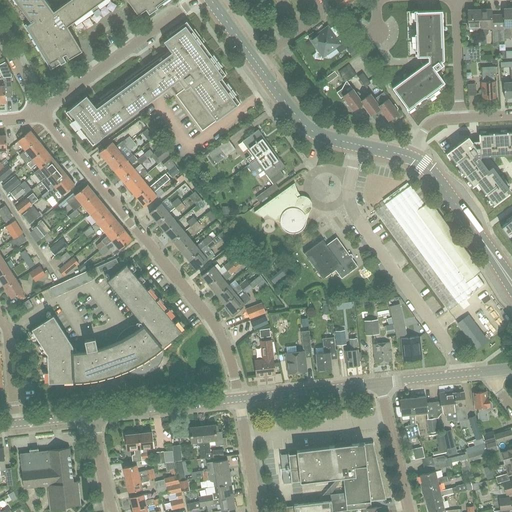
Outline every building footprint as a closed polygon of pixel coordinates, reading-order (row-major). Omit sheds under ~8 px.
[(14,0),(30,21),(51,7),(45,0),(14,0)] [(30,21),(24,25),(51,70),(66,60),(63,55),(66,54),(69,58),(82,50),(67,26),(91,9),(94,13),(99,9),(96,5),(102,0),(127,0),(138,14),(146,9),(149,13),(167,0),(69,0),(54,11),(51,7),(30,21)] [(336,0),(343,8),(353,0),(336,0)] [(511,27),(511,26),(511,8),(504,9),(504,14),(498,14),(499,42),(505,42),(505,38),(511,38),(511,27)] [(468,28),(480,28),(480,9),(468,10),(468,28)] [(499,42),(498,14),(492,14),(492,9),(480,9),(480,28),(480,35),(486,35),(488,33),(488,30),(492,30),(493,47),(499,47),(499,42)] [(444,60),(442,10),(406,12),(408,57),(424,57),(424,60),(426,63),(392,87),(411,113),(445,88),(445,82),(436,70),(444,64),(442,61),(444,60)] [(214,122),(216,120),(240,103),(235,96),(232,98),(223,86),(226,84),(222,78),(226,75),(221,67),(218,69),(209,58),(212,56),(202,42),(199,44),(191,33),(193,31),(186,21),(167,36),(168,38),(164,41),(168,47),(170,50),(157,59),(159,62),(148,70),(146,67),(138,73),(140,75),(129,84),(127,81),(113,91),(115,94),(109,98),(107,95),(101,100),(94,105),(90,99),(86,95),(66,112),(73,121),(75,118),(88,134),(86,136),(93,145),(109,132),(111,130),(171,85),(177,93),(176,95),(202,131),(214,122)] [(335,38),(328,28),(312,39),(321,53),(327,53),(335,47),(339,53),(349,46),(341,34),(335,38)] [(469,60),(481,59),(481,47),(475,47),(475,53),(468,53),(469,60)] [(342,77),(353,69),(349,64),(338,72),(342,77)] [(494,81),(494,76),(496,76),(495,66),(482,67),(482,77),(487,77),(487,81),(482,82),(484,99),(496,98),(495,90),(497,90),(496,81),(494,81)] [(346,82),(347,81),(356,74),(353,69),(342,77),(346,82)] [(328,83),(338,76),(335,71),(325,79),(328,83)] [(365,87),(371,83),(363,73),(358,77),(365,87)] [(0,85),(0,102),(6,102),(6,98),(13,97),(11,77),(4,78),(4,85),(0,85)] [(363,103),(356,93),(347,81),(346,82),(342,89),(337,93),(341,98),(343,97),(353,110),(362,103),(363,103)] [(381,108),(379,106),(370,94),(365,98),(363,95),(358,92),(356,93),(363,103),(362,103),(371,115),(380,108),(381,108)] [(381,108),(380,108),(389,120),(398,113),(388,99),(379,106),(381,108)] [(251,163),(270,149),(262,139),(264,137),(258,129),(242,141),(248,149),(251,154),(247,158),(251,163)] [(24,149),(38,139),(31,130),(18,140),(19,142),(24,149)] [(468,136),(447,152),(447,153),(448,153),(456,163),(455,164),(456,164),(464,174),(463,175),(464,176),(465,175),(472,185),(472,186),(472,187),(477,183),(485,193),(484,194),(485,195),(486,194),(493,204),(493,205),(493,206),(510,193),(509,192),(509,193),(492,170),(488,173),(474,155),(477,153),(481,152),(481,154),(511,152),(511,132),(508,133),(508,132),(507,132),(507,133),(494,134),(494,133),(493,133),(493,134),(480,135),(480,134),(479,134),(479,141),(472,141),(468,136)] [(125,146),(132,141),(128,137),(122,142),(122,141),(115,146),(112,142),(99,152),(107,161),(119,151),(125,146)] [(25,157),(28,161),(45,147),(38,139),(24,149),(29,155),(28,155),(25,157)] [(218,146),(226,157),(235,149),(228,139),(218,146)] [(132,141),(125,146),(129,150),(135,144),(132,141)] [(162,161),(168,156),(171,153),(164,144),(154,152),(162,161)] [(31,168),(36,163),(40,168),(53,157),(45,147),(28,161),(29,162),(27,164),(31,168)] [(273,184),(275,183),(284,176),(280,170),(285,167),(279,159),(278,160),(270,149),(251,163),(247,166),(251,172),(253,170),(253,171),(262,164),(265,169),(264,170),(269,178),(273,184)] [(114,170),(127,160),(119,151),(107,161),(114,170)] [(143,154),(137,159),(137,160),(140,165),(147,159),(143,154)] [(121,179),(134,169),(131,165),(137,160),(137,159),(133,155),(127,160),(114,170),(121,179)] [(172,161),(168,156),(162,161),(165,166),(172,161)] [(41,182),(60,166),(53,157),(40,168),(34,173),(41,182)] [(55,186),(68,176),(60,166),(41,182),(48,191),(41,196),(42,197),(48,191),(55,186)] [(175,166),(168,172),(172,177),(179,171),(175,166)] [(127,190),(141,178),(134,169),(121,179),(125,183),(123,185),(127,190)] [(8,193),(21,183),(15,176),(2,187),(8,193)] [(58,190),(62,195),(75,185),(68,176),(55,186),(48,191),(42,197),(45,201),(51,196),(58,190)] [(155,183),(161,191),(170,184),(163,176),(155,183)] [(136,197),(149,187),(141,178),(127,190),(132,196),(134,194),(136,197)] [(149,187),(136,197),(144,206),(156,196),(153,192),(156,189),(156,187),(153,183),(149,187)] [(255,197),(259,202),(269,195),(279,188),(275,183),(273,184),(265,190),(255,197)] [(300,196),(295,183),(255,212),(263,218),(267,214),(281,223),(281,224),(281,225),(282,226),(282,227),(283,228),(284,229),(285,230),(286,231),(288,232),(290,233),(291,233),(293,233),(295,233),(296,233),(298,233),(299,232),(301,231),(302,230),(303,229),(304,228),(305,227),(305,225),(306,224),(306,222),(306,221),(306,220),(306,219),(306,218),(306,217),(305,216),(305,214),(306,214),(308,213),(309,212),(310,210),(311,210),(311,209),(312,208),(312,207),(312,206),(312,205),(312,204),(312,203),(312,202),(311,201),(311,200),(310,199),(309,198),(308,198),(308,197),(307,196),(305,196),(304,196),(302,196),(301,196),(300,196)] [(16,200),(25,192),(20,185),(10,193),(16,200)] [(82,204),(95,194),(88,185),(75,195),(75,194),(67,201),(69,203),(75,210),(77,209),(82,204)] [(425,204),(411,185),(385,204),(458,303),(484,283),(477,275),(482,271),(430,201),(425,204)] [(102,203),(95,194),(82,204),(90,213),(102,203)] [(175,207),(181,202),(178,197),(171,203),(175,207)] [(21,214),(27,209),(32,205),(26,198),(15,207),(21,214)] [(181,202),(175,207),(179,212),(185,207),(181,202)] [(97,222),(110,212),(102,203),(90,213),(97,222)] [(157,222),(168,213),(160,203),(149,213),(157,222)] [(0,214),(5,222),(13,217),(5,205),(0,208),(0,214)] [(28,210),(22,215),(30,224),(40,215),(33,206),(28,210)] [(77,209),(75,210),(70,215),(73,219),(80,213),(77,209)] [(104,231),(117,221),(110,212),(97,222),(92,226),(96,231),(101,227),(104,231)] [(165,232),(176,222),(168,213),(157,222),(165,232)] [(190,226),(197,221),(193,216),(186,222),(190,226)] [(511,218),(501,227),(505,233),(511,241),(511,218)] [(15,220),(5,226),(13,239),(23,233),(15,220)] [(105,245),(107,243),(111,240),(124,230),(117,221),(104,231),(108,236),(102,241),(105,245)] [(197,221),(190,226),(194,231),(201,225),(197,221)] [(172,241),(184,232),(176,222),(165,232),(172,241)] [(39,223),(32,229),(41,239),(47,233),(39,223)] [(91,227),(84,233),(87,237),(94,231),(91,227)] [(124,230),(111,240),(117,247),(111,252),(114,256),(121,250),(120,249),(132,239),(124,230)] [(216,236),(213,239),(188,260),(196,270),(214,255),(210,249),(222,239),(228,235),(224,230),(218,235),(216,236)] [(180,251),(192,241),(184,232),(172,241),(180,251)] [(14,248),(26,240),(22,233),(10,241),(14,248)] [(188,260),(213,239),(209,235),(196,246),(192,241),(180,251),(188,260)] [(71,243),(65,236),(62,239),(62,238),(49,249),(55,257),(68,246),(71,243)] [(358,267),(337,237),(327,245),(323,238),(303,253),(323,280),(336,270),(342,279),(358,267)] [(106,245),(105,245),(99,251),(102,255),(109,249),(106,245)] [(24,261),(29,257),(25,250),(20,253),(24,261)] [(29,257),(24,261),(29,268),(34,265),(29,257)] [(238,261),(235,257),(217,272),(212,266),(201,276),(209,285),(238,261)] [(100,273),(118,264),(116,258),(97,267),(100,273)] [(0,275),(9,270),(3,260),(0,261),(0,275)] [(79,265),(75,260),(72,262),(71,261),(63,268),(68,274),(79,265)] [(217,295),(228,285),(225,281),(231,275),(231,274),(237,269),(242,265),(238,261),(209,285),(217,295)] [(81,272),(87,267),(84,263),(80,267),(78,268),(81,272)] [(182,331),(126,264),(106,281),(143,325),(141,325),(139,325),(137,325),(135,325),(133,326),(131,326),(130,327),(128,328),(126,329),(124,330),(122,332),(120,334),(120,335),(119,336),(118,337),(117,340),(116,342),(110,344),(107,345),(98,348),(97,348),(95,338),(84,340),(87,351),(73,352),(73,346),(53,315),(31,329),(47,354),(48,383),(72,382),(73,383),(75,384),(76,385),(78,386),(80,386),(82,386),(83,387),(85,387),(88,386),(89,386),(91,385),(93,384),(95,382),(96,381),(97,379),(98,377),(114,373),(125,369),(126,370),(127,371),(130,372),(133,373),(134,373),(136,374),(137,374),(139,374),(142,374),(143,374),(145,373),(148,372),(150,371),(152,370),(153,370),(155,368),(157,367),(158,366),(159,364),(160,362),(161,361),(162,359),(163,357),(163,355),(164,352),(164,351),(164,349),(164,346),(182,331)] [(29,272),(35,282),(46,275),(40,266),(29,272)] [(0,280),(4,288),(16,280),(9,270),(0,275),(0,280)] [(83,273),(87,283),(93,280),(88,270),(83,273)] [(82,285),(87,283),(83,273),(77,275),(82,285)] [(76,288),(82,285),(77,275),(72,278),(76,288)] [(259,275),(249,284),(252,288),(253,288),(258,285),(262,290),(268,285),(259,275)] [(71,290),(76,288),(72,278),(66,280),(71,290)] [(279,283),(274,278),(271,281),(276,286),(279,283)] [(16,280),(4,288),(11,298),(16,295),(20,301),(25,298),(21,292),(23,291),(16,280)] [(65,293),(71,290),(66,280),(61,283),(65,293)] [(225,304),(249,284),(246,280),(240,285),(239,284),(232,290),(228,285),(217,295),(225,304)] [(60,295),(65,293),(61,283),(55,286),(60,295)] [(246,293),(252,288),(249,284),(225,304),(228,308),(226,310),(233,317),(240,311),(239,309),(251,299),(246,293)] [(54,298),(60,295),(55,286),(50,288),(54,298)] [(33,306),(29,300),(24,303),(28,309),(33,306)] [(250,317),(265,311),(262,304),(247,310),(250,317)] [(390,306),(394,323),(403,321),(399,304),(390,306)] [(367,334),(378,333),(377,320),(365,321),(367,334)] [(485,339),(502,333),(497,321),(480,327),(485,339)] [(336,346),(346,344),(345,330),(335,331),(336,346)] [(303,348),(311,348),(310,333),(309,331),(302,332),(302,334),(303,348)] [(318,370),(332,368),(330,350),(336,349),(335,337),(323,338),(324,353),(316,354),(318,370)] [(405,360),(422,358),(420,337),(402,339),(405,360)] [(357,349),(356,338),(350,339),(352,350),(345,351),(347,366),(360,365),(360,361),(362,360),(361,352),(359,352),(358,349),(357,349)] [(257,376),(275,374),(272,348),(272,340),(260,341),(262,360),(255,360),(257,376)] [(375,363),(392,361),(390,342),(373,344),(375,363)] [(289,373),(306,371),(304,351),(287,353),(289,373)] [(487,397),(486,393),(484,391),(473,393),(475,409),(478,408),(480,421),(488,420),(487,411),(489,411),(490,410),(492,408),(492,407),(492,403),(491,402),(489,401),(489,397),(487,397)] [(464,392),(454,393),(457,421),(467,419),(464,392)] [(457,421),(454,393),(439,395),(441,412),(446,412),(447,421),(454,420),(454,421),(457,421)] [(413,398),(415,414),(427,412),(425,397),(413,398)] [(414,414),(415,414),(413,398),(400,400),(401,415),(409,414),(410,425),(405,427),(408,440),(420,437),(417,423),(416,424),(414,414)] [(475,440),(483,437),(476,415),(468,418),(475,440)] [(429,433),(438,432),(436,418),(428,419),(429,433)] [(216,424),(203,425),(206,453),(211,452),(211,446),(227,444),(226,437),(222,438),(222,431),(219,432),(218,425),(216,425),(216,424)] [(206,453),(203,425),(190,427),(192,442),(193,449),(199,448),(201,459),(206,458),(206,453)] [(511,431),(511,429),(494,434),(497,442),(511,437),(511,431)] [(444,441),(447,453),(447,455),(456,453),(455,447),(451,430),(442,432),(442,434),(444,441)] [(495,440),(493,431),(483,434),(486,443),(495,440)] [(142,459),(139,433),(132,434),(132,432),(123,433),(124,442),(126,441),(127,449),(134,449),(134,454),(133,454),(132,456),(133,462),(142,461),(142,459)] [(139,433),(142,459),(148,459),(147,447),(154,446),(157,445),(156,441),(153,440),(152,432),(139,433)] [(444,441),(438,443),(439,446),(440,454),(447,453),(444,441)] [(288,452),(280,453),(284,483),(292,482),(338,477),(343,477),(345,498),(347,510),(362,508),(363,509),(372,508),(372,507),(371,501),(386,499),(373,442),(365,443),(364,442),(346,444),(297,449),(297,451),(288,452)] [(486,447),(467,453),(469,461),(489,456),(486,447)] [(0,448),(0,469),(1,475),(6,474),(7,485),(13,484),(11,467),(5,468),(3,448),(0,448)] [(78,481),(73,482),(69,448),(49,450),(20,453),(24,488),(48,485),(51,510),(66,508),(66,506),(81,505),(78,481)] [(417,458),(425,457),(423,448),(416,449),(417,458)] [(504,464),(510,462),(511,461),(511,448),(507,450),(501,452),(502,457),(504,464)] [(212,450),(212,458),(223,457),(223,449),(212,450)] [(157,463),(165,462),(164,451),(156,452),(157,463)] [(465,454),(447,458),(448,460),(433,464),(435,470),(448,467),(462,464),(463,468),(468,467),(465,454)] [(448,460),(447,458),(443,456),(432,459),(433,464),(448,460)] [(214,461),(207,462),(208,470),(192,472),(193,477),(203,475),(203,476),(230,471),(228,459),(214,461)] [(126,480),(154,473),(153,468),(138,472),(137,464),(123,468),(126,480)] [(215,486),(232,483),(230,471),(203,476),(204,480),(210,479),(210,480),(214,482),(215,486)] [(420,476),(418,477),(419,482),(421,483),(423,487),(438,484),(448,481),(447,477),(447,476),(437,478),(435,471),(425,474),(420,475),(420,476)] [(154,473),(126,480),(129,492),(142,489),(141,482),(149,480),(149,479),(155,478),(154,473)] [(166,486),(179,483),(177,475),(164,478),(164,479),(166,486)] [(180,488),(189,486),(187,479),(179,481),(180,488)] [(511,480),(503,483),(507,495),(511,493),(511,480)] [(179,483),(166,486),(168,494),(175,493),(180,491),(181,491),(179,483)] [(200,501),(234,496),(232,483),(215,486),(216,492),(213,492),(213,494),(199,496),(200,501)] [(423,488),(421,490),(422,494),(424,495),(426,500),(441,496),(441,497),(453,494),(455,493),(468,490),(466,483),(456,486),(456,487),(440,491),(438,484),(423,487),(423,488)] [(146,506),(147,506),(162,502),(160,498),(153,499),(153,498),(145,500),(144,494),(129,497),(132,509),(146,506)] [(238,496),(240,507),(247,506),(245,495),(238,496)] [(200,501),(186,504),(188,511),(191,510),(193,509),(201,507),(201,506),(214,504),(221,503),(222,510),(236,508),(234,496),(200,501)] [(432,511),(444,509),(441,497),(441,496),(426,500),(428,511),(432,511)] [(177,499),(170,500),(172,509),(184,506),(182,497),(177,499)] [(333,511),(347,510),(345,498),(332,499),(332,500),(333,511)] [(511,501),(510,501),(510,498),(500,499),(501,511),(511,509),(511,501)] [(332,500),(286,505),(286,511),(332,511),(333,511),(332,500)]
